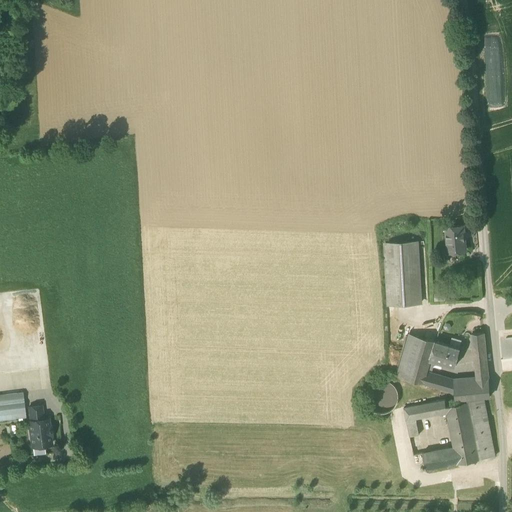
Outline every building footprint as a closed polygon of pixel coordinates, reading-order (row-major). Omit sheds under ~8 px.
[(511,223),(499,228),(510,277),(511,276),(511,223)] [(454,247),(455,250),(466,249),(464,225),(446,226),(447,244),(447,248),(454,247)] [(384,244),(388,305),(421,303),(417,242),(384,244)] [(445,293),(433,294),(434,301),(445,301),(445,293)] [(472,333),(474,351),(485,350),(483,332),(472,333)] [(397,375),(405,378),(412,353),(418,355),(424,338),(409,333),(397,375)] [(460,348),(459,348),(449,345),(424,338),(418,355),(418,356),(430,359),(430,360),(454,367),(460,348)] [(451,338),(449,345),(459,348),(461,341),(451,338)] [(474,351),(475,362),(486,360),(485,350),(474,351)] [(418,356),(418,355),(412,353),(405,378),(423,384),(426,373),(428,366),(429,364),(430,360),(430,359),(418,356)] [(486,360),(475,362),(476,378),(487,376),(486,360)] [(423,384),(433,386),(436,376),(426,373),(423,384)] [(452,380),(436,376),(433,386),(455,393),(454,380),(452,380)] [(455,400),(467,399),(483,397),(489,397),(487,376),(476,378),(454,380),(455,393),(455,400)] [(369,410),(375,413),(382,414),(389,412),(394,408),(397,402),(398,395),(396,389),(392,383),(386,380),(379,379),(373,381),(368,385),(364,391),(363,398),(365,404),(369,410)] [(0,394),(0,414),(23,412),(22,401),(23,401),(22,392),(0,394)] [(467,399),(467,402),(479,459),(495,456),(483,397),(467,399)] [(444,400),(413,406),(416,418),(447,412),(446,406),(444,400)] [(23,412),(0,414),(0,420),(25,417),(23,401),(22,401),(23,412)] [(447,412),(453,447),(457,463),(479,459),(467,402),(446,406),(447,412)] [(29,411),(30,421),(44,419),(42,405),(28,407),(29,411)] [(419,435),(416,418),(413,406),(403,408),(409,437),(419,435)] [(29,421),(32,446),(45,444),(51,443),(50,434),(51,434),(50,427),(49,427),(48,418),(44,419),(30,421),(29,421)] [(45,444),(32,446),(33,455),(46,453),(45,444)] [(425,469),(457,463),(453,447),(422,453),(425,469)]
